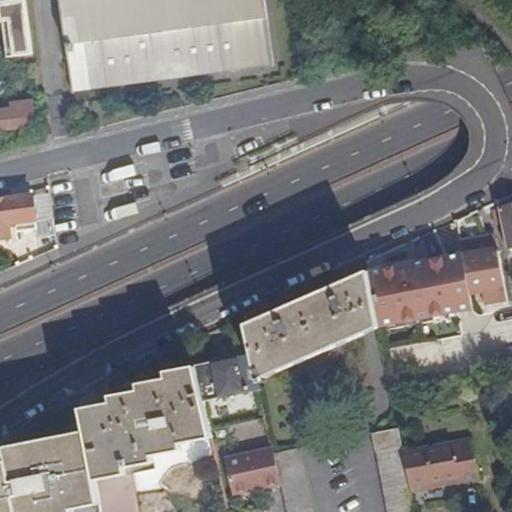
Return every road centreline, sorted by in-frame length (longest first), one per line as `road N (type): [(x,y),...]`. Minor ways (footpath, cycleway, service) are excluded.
road 1 (unclassified): [(0,415),(46,386),(478,188),(493,150),(491,111),(458,83),(420,76)]
road 2 (primary): [(0,366),(511,132)]
road 3 (primary): [(511,86),(0,314)]
road 4 (residential): [(420,76),(290,100),(0,175)]
